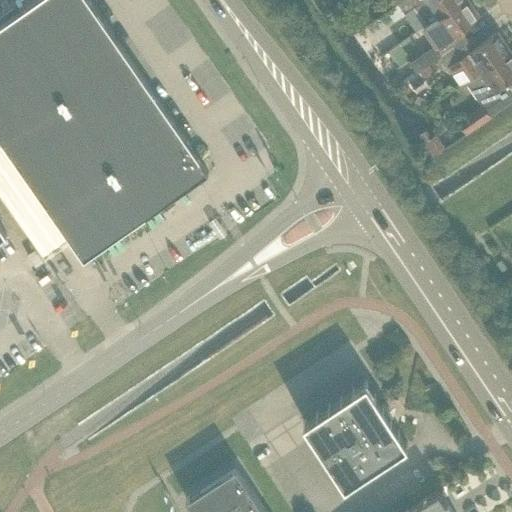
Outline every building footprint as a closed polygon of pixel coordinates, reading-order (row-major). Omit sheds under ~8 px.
[(0,190),(42,251),(67,234),(83,257),(208,170),(89,0),(33,0),(0,23),(0,190)] [(400,0),(397,2),(404,12),(415,5),(427,23),(460,0),(400,0)] [(436,43),(434,45),(441,55),(462,40),(455,31),(479,15),(468,0),(460,0),(427,23),(424,25),(436,43)] [(397,2),(387,9),(394,19),(404,12),(397,2)] [(460,84),(465,80),(510,49),(497,31),(469,50),(462,40),(441,55),(448,65),(451,63),(463,81),(460,83),(460,84)] [(434,45),(419,55),(426,65),(441,55),(434,45)] [(485,109),(506,94),(499,84),(511,75),(511,52),(510,49),(465,80),(482,104),(485,109)] [(422,74),(411,81),(417,91),(428,83),(422,74)] [(491,117),(485,109),(482,104),(458,120),(460,124),(467,134),(491,117)] [(345,483),(408,442),(366,379),(303,420),(345,483)] [(266,511),(236,465),(186,497),(195,511),(266,511)] [(402,511),(453,511),(438,489),(402,511)]
